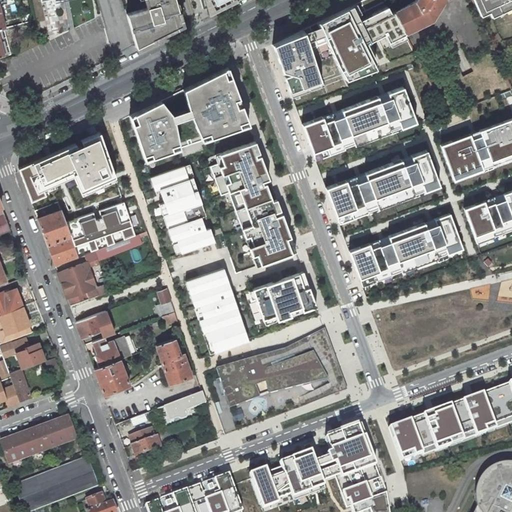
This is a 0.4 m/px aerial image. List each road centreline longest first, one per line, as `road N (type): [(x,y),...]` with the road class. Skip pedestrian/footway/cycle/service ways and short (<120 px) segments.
road 1 (residential): [(350,308),(243,20)]
road 2 (residential): [(196,366),(105,89)]
road 3 (residential): [(124,494),(384,400)]
road 4 (residential): [(0,163),(85,391)]
road 5 (residential): [(196,366),(350,308)]
road 6 (residential): [(511,353),(384,400)]
